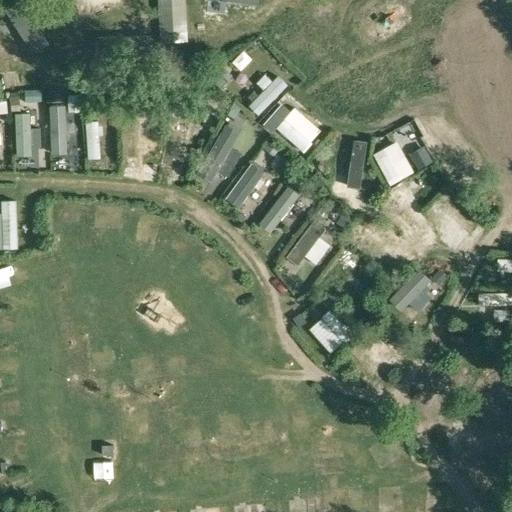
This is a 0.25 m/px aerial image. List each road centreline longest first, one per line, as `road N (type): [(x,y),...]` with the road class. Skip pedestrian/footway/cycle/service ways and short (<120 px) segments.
road 1 (track): [(0,173),(115,180),(176,193),(231,224),(268,264),(283,319),(312,370),(356,392),(406,393),(418,431),(478,511)]
road 2 (track): [(406,393),(511,205)]
